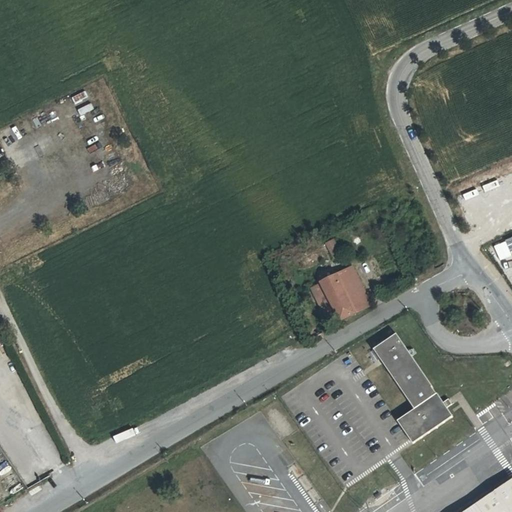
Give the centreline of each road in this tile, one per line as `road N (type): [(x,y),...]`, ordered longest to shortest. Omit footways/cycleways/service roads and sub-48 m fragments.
road 1 (residential): [(470,269),(31,511)]
road 2 (unclassified): [(511,12),(411,58),(396,73),(393,99),(470,269)]
